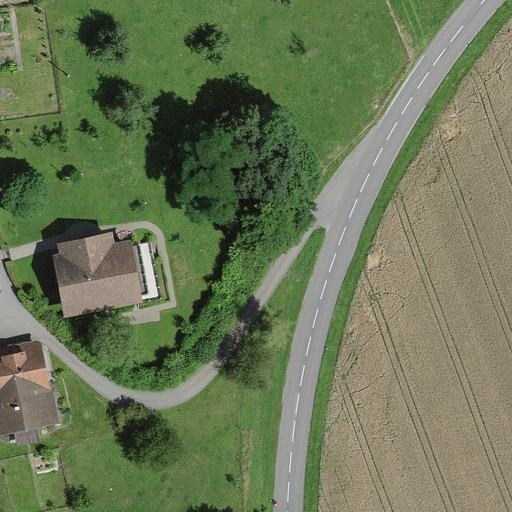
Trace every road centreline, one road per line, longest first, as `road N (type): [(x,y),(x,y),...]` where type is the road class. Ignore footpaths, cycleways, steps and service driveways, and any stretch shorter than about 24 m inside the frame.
road 1 (tertiary): [(486,0),(392,129),(345,228),(304,367),(288,511)]
road 2 (track): [(25,320),(105,386),(139,400),(178,394),(234,339),(314,216),(365,181)]
